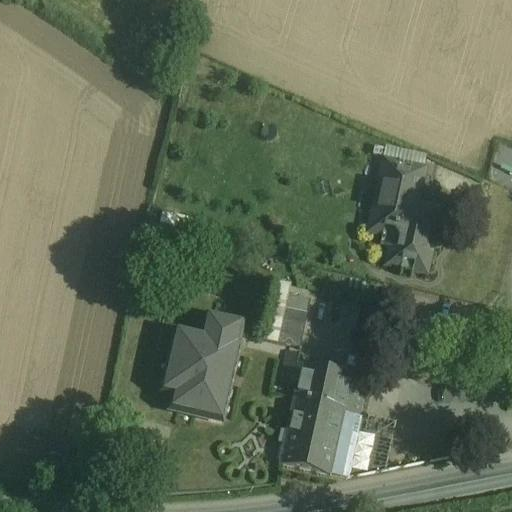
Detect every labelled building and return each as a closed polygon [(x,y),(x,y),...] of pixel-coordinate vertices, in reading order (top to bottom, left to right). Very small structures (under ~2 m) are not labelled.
[(435,211),(415,207),(418,195),(397,190),(402,169),(385,165),(372,227),(395,232),(388,266),(425,274),(435,229),(431,228),(435,211)] [(402,169),(397,190),(418,195),(423,173),(402,169)] [(275,283),(262,342),(277,345),(286,297),(287,297),(289,286),(275,283)] [(286,297),(277,345),(300,350),(310,301),(287,297),(286,297)] [(222,345),(176,334),(166,377),(184,381),(176,413),(220,423),(239,342),(224,339),(222,345)] [(351,378),(296,366),(298,356),(286,354),(280,383),(297,387),(286,434),(282,433),(279,445),(283,447),(279,467),(329,478),(343,416),(351,378)] [(351,378),(343,416),(360,419),(368,382),(351,378)] [(360,419),(343,416),(329,478),(346,481),(360,419)] [(365,417),(361,432),(388,438),(391,423),(365,417)]
